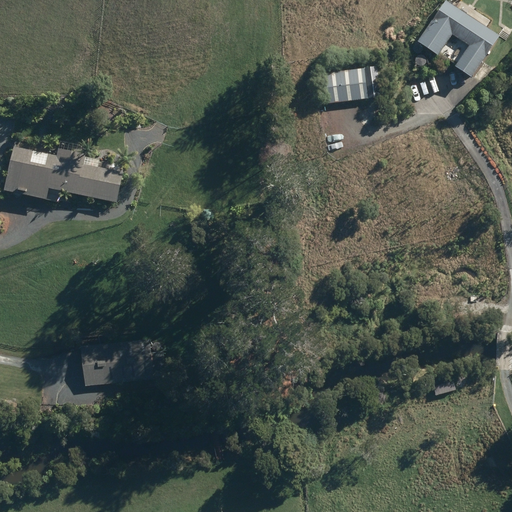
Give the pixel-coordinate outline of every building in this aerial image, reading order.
[(422,43),(443,57),(444,55),(461,66),(460,68),(477,79),(505,37),(450,0),(422,43)] [(422,69),(423,69),(424,69),(425,69),(426,68),(427,68),(428,67),(429,66),(430,65),(430,63),(430,62),(430,61),(430,59),(429,58),(429,57),(428,56),(427,55),(426,54),(424,54),(423,54),(422,54),(421,54),(419,54),(418,55),(417,56),(416,57),(416,58),(415,59),(415,61),(415,62),(415,63),(416,65),(416,66),(417,67),(418,68),(419,68),(421,69),(422,69)] [(329,75),(332,104),(372,99),(368,70),(329,75)] [(344,139),(333,146),(337,153),(349,145),(344,139)] [(10,192),(24,195),(24,192),(32,194),(32,197),(64,204),(65,200),(66,193),(123,204),(129,174),(84,165),(86,155),(61,150),(59,158),(19,150),(10,192)] [(468,307),(446,308),(447,316),(468,315),(468,307)] [(158,381),(158,377),(170,376),(168,345),(156,346),(156,342),(85,346),(87,386),(158,381)] [(436,387),(439,396),(458,390),(456,381),(436,387)]
